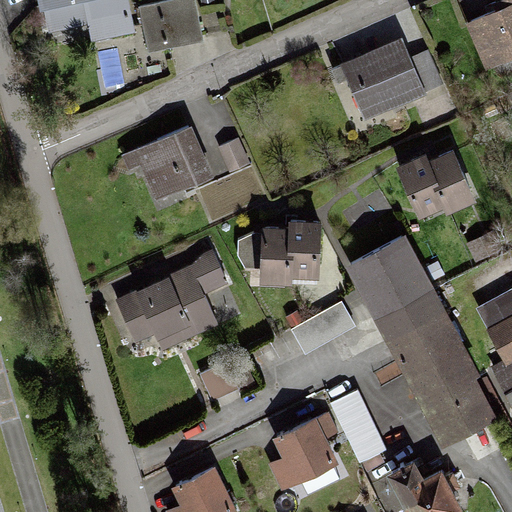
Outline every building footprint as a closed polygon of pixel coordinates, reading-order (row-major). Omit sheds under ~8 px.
[(123,0),(36,0),(43,28),(92,16),(94,42),(127,39),(123,0)] [(195,4),(143,11),(149,51),(200,44),(195,4)] [(506,15),(469,29),(485,72),(511,61),(511,6),(504,9),(506,15)] [(402,43),(345,67),(366,118),(423,94),(402,43)] [(190,131),(124,160),(130,172),(143,166),(159,203),(212,179),(190,131)] [(424,160),(397,171),(419,223),(447,211),(449,216),(472,206),(452,158),(427,168),(424,160)] [(287,233),(262,233),(262,284),(287,284),(287,277),(314,277),(314,229),(287,229),(287,233)] [(492,238),(473,248),(478,259),(498,249),(492,238)] [(495,423),(404,243),(349,271),(440,451),(495,423)] [(212,258),(119,304),(138,343),(153,335),(161,351),(216,324),(202,297),(226,285),(212,258)] [(508,366),(495,373),(511,403),(511,324),(492,336),(508,366)] [(355,396),(333,408),(362,466),(384,454),(355,396)] [(268,469),(280,493),(336,466),(317,428),(278,447),(285,461),(268,469)] [(414,469),(387,482),(401,511),(456,511),(440,478),(422,487),(414,469)] [(175,511),(234,511),(216,475),(177,494),(184,508),(175,511)]
